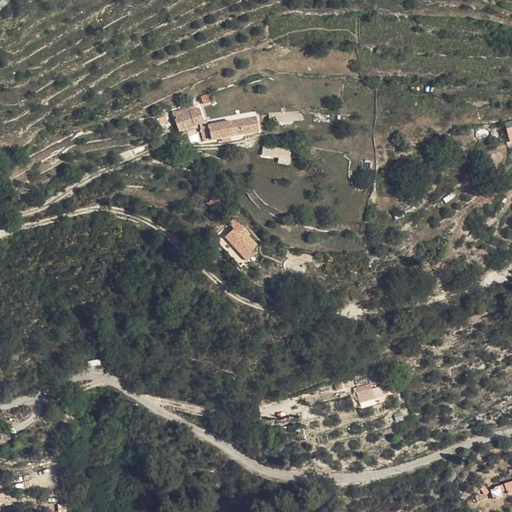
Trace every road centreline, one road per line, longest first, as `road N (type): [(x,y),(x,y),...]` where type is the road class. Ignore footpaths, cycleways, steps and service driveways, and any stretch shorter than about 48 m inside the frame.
road 1 (unclassified): [(0,405),(105,377),(273,474),(308,479),(351,479),(511,436)]
road 2 (track): [(0,238),(97,210),(143,218),(217,283),(293,316),(360,316),(480,288)]
road 3 (track): [(0,221),(50,205),(153,151)]
